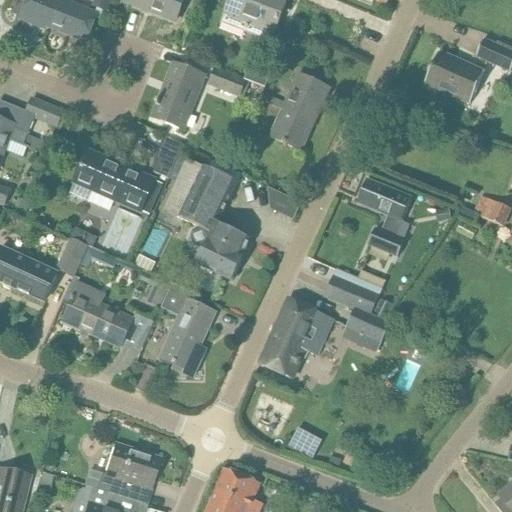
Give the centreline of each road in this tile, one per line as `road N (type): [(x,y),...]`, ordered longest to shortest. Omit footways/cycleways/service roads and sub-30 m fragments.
road 1 (residential): [(212,440),(412,0)]
road 2 (residential): [(212,440),(106,395),(0,365)]
road 3 (unclassified): [(392,511),(212,440)]
road 4 (residential): [(409,511),(511,376)]
road 5 (residential): [(93,100),(124,112),(146,56),(116,44)]
